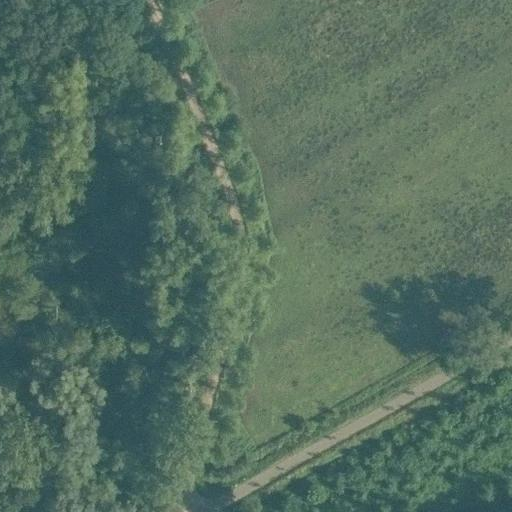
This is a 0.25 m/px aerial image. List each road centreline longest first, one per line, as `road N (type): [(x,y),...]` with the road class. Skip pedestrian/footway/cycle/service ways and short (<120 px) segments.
road 1 (track): [(172,511),(182,500),(245,267),(237,198),(153,0)]
road 2 (unclassified): [(200,511),(511,339)]
